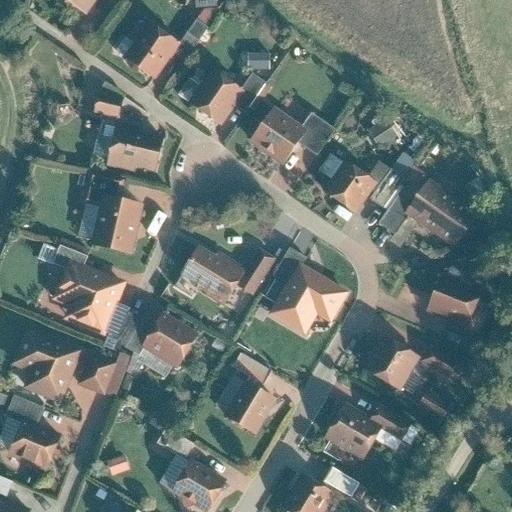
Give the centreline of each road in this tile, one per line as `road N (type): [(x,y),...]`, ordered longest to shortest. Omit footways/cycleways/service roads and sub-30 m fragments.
road 1 (residential): [(246,511),(350,335),(366,302),(367,268),(233,176),(204,174),(184,189),(158,262)]
road 2 (residential): [(503,419),(481,429),(428,511)]
